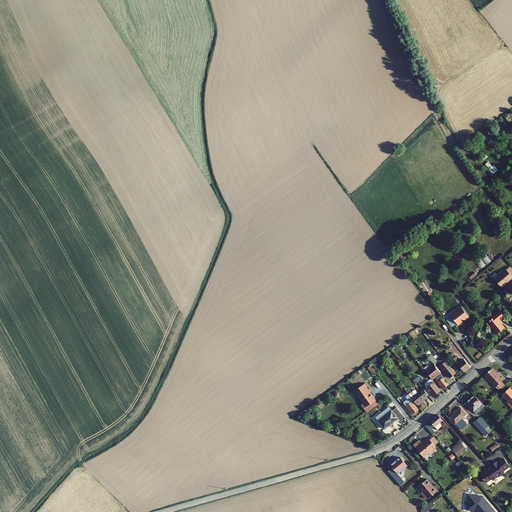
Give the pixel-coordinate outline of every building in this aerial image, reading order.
[(488,168),(493,174),(498,170),(493,165),(488,168)] [(511,276),(509,272),(511,269),(510,267),(503,272),(503,271),(498,275),(498,276),(495,279),(502,288),(506,284),(507,282),(511,278),(511,276)] [(452,325),(455,322),(457,324),(464,319),(464,320),(469,317),(466,314),(461,307),(458,309),(458,311),(446,319),(449,324),(450,323),(452,325)] [(499,321),(505,316),(500,310),(492,317),(493,318),(486,323),(490,328),(492,327),(497,333),(504,328),(499,321)] [(434,364),(437,362),(431,354),(428,357),(434,364)] [(453,358),(464,372),(470,367),(464,359),(461,361),(457,356),(456,357),(455,356),(453,358)] [(450,378),(456,373),(443,358),(438,362),(441,365),(440,366),(450,378)] [(440,373),(441,372),(434,364),(426,371),(432,379),(436,376),(437,379),(436,380),(443,389),(449,384),(440,373)] [(374,375),(376,373),(370,366),(368,368),(374,375)] [(498,376),(491,369),(485,375),(489,380),(488,381),(490,383),(489,384),(494,389),(495,387),(501,382),(504,379),(499,374),(498,376)] [(432,394),(434,396),(441,391),(431,379),(425,383),(426,388),(431,395),(432,394)] [(505,385),(501,382),(495,387),(499,391),(505,385)] [(364,408),(375,400),(367,388),(367,386),(365,383),(354,391),(363,403),(361,405),(364,408)] [(511,388),(511,387),(502,395),(502,396),(508,402),(508,404),(511,408),(511,407),(511,388)] [(424,398),(428,395),(423,388),(417,393),(415,390),(409,394),(413,400),(417,404),(424,398)] [(407,399),(403,403),(412,414),(418,409),(412,401),(413,400),(409,394),(405,397),(407,399)] [(482,403),(474,395),(471,398),(472,399),(471,400),(470,399),(466,403),(473,411),(482,403)] [(378,404),(375,400),(364,408),(367,412),(378,404)] [(482,403),(473,411),(476,414),(484,406),(482,403)] [(378,421),(392,410),(389,407),(376,418),(378,421)] [(405,418),(396,407),(392,411),(398,418),(400,422),(405,418)] [(460,407),(449,417),(460,429),(461,429),(467,425),(467,423),(462,418),(464,417),(466,414),(460,407)] [(384,429),(398,418),(392,411),(392,410),(378,421),(384,429)] [(430,422),(434,426),(437,430),(443,425),(444,426),(443,427),(446,430),(449,427),(438,415),(430,422)] [(480,417),(477,420),(485,429),(488,426),(480,417)] [(485,429),(477,420),(473,423),(485,436),(489,433),(485,429)] [(425,426),(432,434),(435,432),(432,428),(434,426),(430,422),(425,426)] [(434,436),(430,440),(435,445),(439,442),(434,436)] [(423,445),(419,440),(415,444),(425,455),(427,453),(428,454),(433,450),(432,449),(436,446),(435,445),(430,440),(429,439),(425,442),(425,443),(423,445)] [(425,455),(415,444),(414,445),(423,457),(425,455)] [(465,449),(461,444),(453,451),(457,456),(465,449)] [(399,485),(404,481),(397,473),(407,465),(400,457),(391,465),(392,468),(388,471),(399,485)] [(480,475),(486,483),(491,479),(492,480),(497,476),(499,477),(501,475),(501,474),(504,471),(503,470),(509,465),(508,464),(505,460),(504,458),(498,463),(496,461),(495,462),(491,465),(490,465),(492,467),(486,472),(485,471),(480,475)] [(431,484),(427,479),(418,486),(422,492),(421,493),(425,498),(427,497),(428,499),(437,491),(433,487),(431,485),(431,484)] [(482,496),(472,495),(471,499),(468,498),(467,509),(475,510),(476,511),(495,511),(490,506),(482,496)] [(425,511),(434,506),(431,502),(420,511),(421,511),(425,511)]
